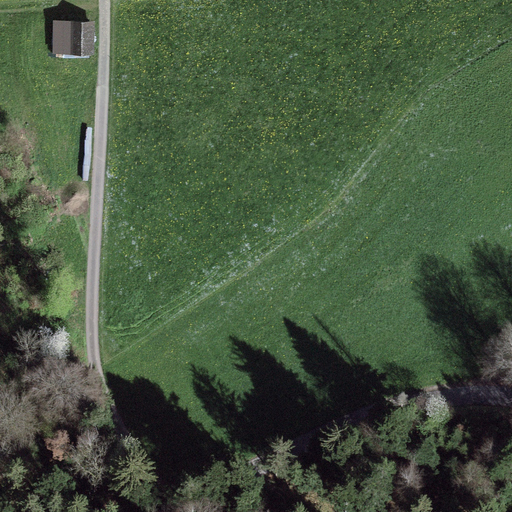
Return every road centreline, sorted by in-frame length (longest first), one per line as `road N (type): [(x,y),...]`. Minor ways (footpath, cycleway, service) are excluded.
road 1 (unclassified): [(102,0),(96,373),(160,511)]
road 2 (unclassified): [(174,511),(291,453),(446,397),(511,401)]
